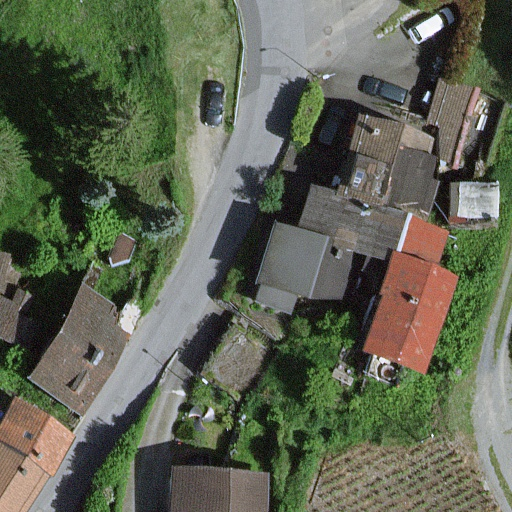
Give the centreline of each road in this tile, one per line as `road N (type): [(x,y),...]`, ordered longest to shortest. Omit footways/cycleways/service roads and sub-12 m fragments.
road 1 (secondary): [(270,54),(263,122),(238,187),(184,290),(42,511)]
road 2 (unclassified): [(511,486),(491,413),(495,352),(511,288)]
road 3 (unclassified): [(389,0),(270,54)]
